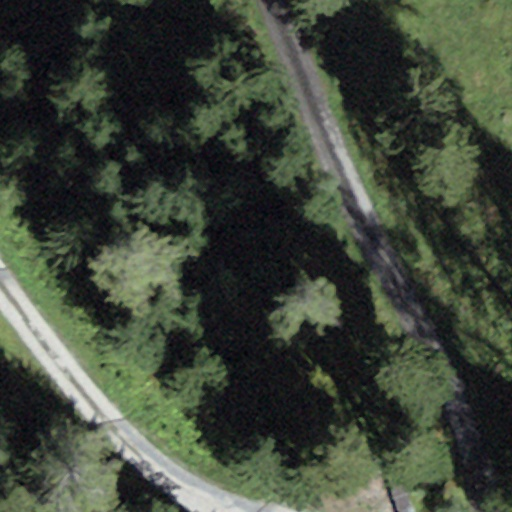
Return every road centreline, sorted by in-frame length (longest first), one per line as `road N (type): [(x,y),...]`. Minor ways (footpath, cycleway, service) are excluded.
road 1 (unclassified): [(476,511),(454,404),(266,0)]
road 2 (track): [(0,280),(88,394),(179,480),(240,511)]
